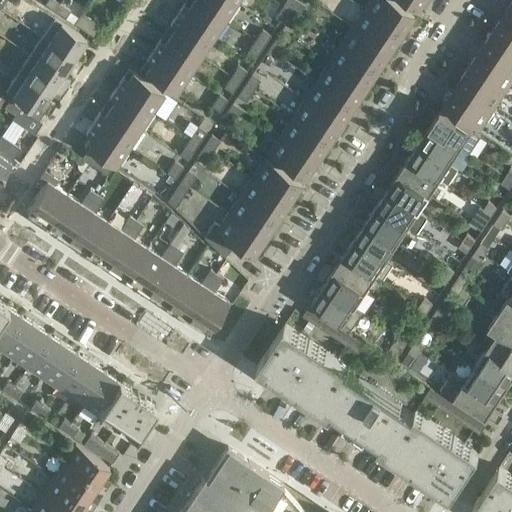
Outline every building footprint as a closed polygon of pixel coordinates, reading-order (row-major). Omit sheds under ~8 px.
[(55,10),(60,3),(56,0),(46,0),(45,3),(55,10)] [(224,18),(196,0),(191,0),(188,5),(184,3),(177,13),(212,36),(224,18)] [(236,0),(196,0),(224,18),(236,0)] [(290,10),(297,0),(286,0),(283,5),(290,10)] [(298,15),(305,5),(298,0),(297,0),(290,10),(298,15)] [(414,13),(393,0),(369,0),(364,8),(401,32),(414,13)] [(422,0),(404,0),(417,8),(422,0)] [(66,17),(71,10),(60,3),(55,10),(66,17)] [(283,21),(290,10),(283,5),(275,16),(283,21)] [(401,32),(364,8),(353,26),(389,50),(401,32)] [(291,26),(298,15),(290,10),(283,21),(291,26)] [(102,26),(81,12),(74,23),(95,36),(102,26)] [(212,36),(177,13),(170,23),(174,26),(169,34),(200,54),(212,36)] [(511,18),(504,13),(492,31),(511,44),(511,18)] [(86,38),(54,17),(42,35),(74,56),(86,38)] [(389,50),(353,26),(341,44),(377,68),(389,50)] [(264,45),(271,34),(263,28),(255,39),(264,45)] [(511,44),(492,31),(480,49),(511,70),(511,44)] [(200,54),(169,34),(164,41),(160,39),(153,49),(188,72),(200,54)] [(74,56),(42,35),(30,53),(62,75),(74,56)] [(277,53),(285,42),(276,37),(269,48),(277,53)] [(256,56),(264,45),(255,39),(248,50),(256,56)] [(377,68),(341,44),(328,62),(365,86),(377,68)] [(270,64),(277,53),(269,48),(262,59),(270,64)] [(188,72),(153,49),(146,59),(150,62),(145,71),(176,91),(188,72)] [(511,80),(511,70),(480,49),(468,67),(505,92),(511,80)] [(62,75),(30,53),(18,71),(50,92),(62,75)] [(365,86),(328,62),(316,80),(353,104),(365,86)] [(240,81),(247,70),(239,64),(232,75),(240,81)] [(505,92),(468,67),(456,85),(493,110),(505,92)] [(164,91),(133,70),(128,78),(124,76),(117,86),(152,109),(164,91)] [(50,92),(18,71),(6,90),(38,111),(50,92)] [(253,89),(261,78),(252,73),(245,84),(253,89)] [(233,92),(240,81),(232,75),(224,86),(233,92)] [(353,104),(316,80),(304,98),(341,122),(353,104)] [(246,100),(253,89),(245,84),(238,95),(246,100)] [(493,110),(456,85),(443,104),(480,129),(493,110)] [(152,109),(117,86),(110,97),(114,99),(109,107),(140,127),(152,109)] [(220,110),(228,98),(220,93),(212,105),(220,110)] [(341,122),(304,98),(292,116),(329,140),(341,122)] [(15,114),(20,106),(9,99),(4,107),(15,114)] [(234,119),(241,107),(233,102),(225,113),(234,119)] [(43,122),(20,106),(15,114),(38,129),(43,122)] [(140,127),(109,107),(104,114),(100,112),(93,122),(128,145),(140,127)] [(473,130),(457,119),(441,108),(430,125),(446,136),(462,146),(473,130)] [(329,140),(292,116),(281,134),(317,158),(329,140)] [(128,145),(93,122),(86,133),(90,135),(84,143),(92,149),(114,164),(115,164),(128,145)] [(200,141),(207,130),(199,125),(191,136),(200,141)] [(462,146),(446,136),(430,125),(419,141),(451,162),(462,146)] [(213,150),(220,139),(212,134),(204,145),(213,150)] [(317,158),(281,134),(268,153),(305,177),(317,158)] [(192,152),(200,141),(191,136),(184,147),(192,152)] [(451,162),(419,141),(408,157),(440,178),(451,162)] [(0,175),(15,153),(0,142),(0,175)] [(205,161),(213,150),(204,145),(197,156),(205,161)] [(114,164),(92,149),(85,159),(108,174),(114,164)] [(440,178),(408,157),(398,173),(430,194),(440,178)] [(301,182),(265,158),(252,176),(289,201),(301,182)] [(176,177),(183,165),(175,160),(167,172),(176,177)] [(47,223),(68,192),(54,184),(58,178),(45,169),(39,178),(45,181),(26,209),(47,223)] [(189,186),(196,174),(188,169),(180,180),(189,186)] [(430,194),(398,173),(387,189),(419,210),(430,194)] [(510,188),(511,184),(511,179),(505,175),(501,182),(510,188)] [(289,201),(252,176),(240,194),(277,219),(289,201)] [(67,236),(97,192),(90,188),(81,201),(68,192),(47,223),(67,236)] [(419,210),(387,189),(376,205),(408,226),(419,210)] [(87,250),(108,219),(95,210),(104,197),(97,192),(67,236),(87,250)] [(277,219),(240,194),(228,212),(265,237),(277,219)] [(493,213),(497,207),(489,201),(484,207),(493,213)] [(408,226),(376,205),(366,221),(397,242),(408,226)] [(489,220),(493,213),(484,207),(480,214),(489,220)] [(506,222),(511,216),(502,210),(498,217),(506,222)] [(265,237),(228,212),(220,225),(214,221),(204,236),(224,255),(235,244),(252,255),(265,237)] [(107,263),(137,219),(130,215),(121,228),(108,219),(87,250),(107,263)] [(502,229),(506,222),(498,217),(493,223),(502,229)] [(127,277),(148,246),(135,237),(143,224),(137,219),(107,263),(127,277)] [(397,242),(366,221),(355,237),(387,258),(397,242)] [(472,245),(476,239),(467,233),(463,239),(472,245)] [(387,258),(355,237),(344,253),(376,274),(387,258)] [(467,252),(472,245),(463,239),(459,246),(467,252)] [(147,290),(177,246),(170,241),(161,255),(148,246),(127,277),(147,290)] [(485,254),(490,248),(481,242),(476,249),(485,254)] [(167,303),(188,273),(174,264),(183,250),(177,246),(147,290),(167,303)] [(481,261),(485,254),(476,249),(472,255),(481,261)] [(376,274),(344,253),(334,269),(366,290),(376,274)] [(450,277),(454,271),(446,265),(441,272),(450,277)] [(187,317),(217,273),(210,268),(201,281),(188,273),(167,303),(187,317)] [(366,290),(334,269),(323,285),(355,306),(366,290)] [(446,284),(450,277),(441,272),(437,278),(446,284)] [(208,330),(229,300),(214,290),(223,277),(217,273),(187,317),(208,330)] [(464,287),(468,280),(459,274),(455,281),(464,287)] [(459,293),(464,287),(455,281),(451,287),(459,293)] [(355,306),(323,285),(312,302),(344,323),(355,306)] [(511,295),(510,294),(499,310),(511,318),(511,295)] [(429,309),(433,303),(425,297),(420,304),(429,309)] [(0,345),(21,314),(7,304),(0,315),(0,345)] [(425,316),(429,309),(420,304),(416,310),(425,316)] [(310,319),(316,310),(309,306),(303,315),(310,319)] [(443,318),(447,312),(438,306),(434,313),(443,318)] [(317,324),(323,315),(316,310),(310,319),(317,324)] [(511,318),(499,310),(488,327),(496,333),(497,332),(511,341),(511,318)] [(438,325),(443,318),(434,313),(430,319),(438,325)] [(21,314),(0,345),(0,348),(13,357),(35,323),(21,314)] [(324,329),(330,320),(323,315),(317,324),(324,329)] [(331,333),(337,324),(330,320),(324,329),(331,333)] [(35,323),(13,357),(27,366),(50,332),(35,323)] [(305,397),(333,355),(285,323),(257,365),(273,376),(276,372),(294,384),(291,388),(305,397)] [(338,338),(344,329),(337,324),(331,333),(338,338)] [(345,343),(351,334),(344,329),(338,338),(345,343)] [(408,341),(412,335),(403,329),(399,336),(408,341)] [(50,332),(27,366),(41,376),(64,342),(50,332)] [(511,341),(497,332),(496,333),(486,348),(502,358),(511,364),(511,341)] [(352,347),(358,338),(351,334),(345,343),(352,347)] [(403,348),(408,341),(399,336),(395,342),(403,348)] [(359,352),(365,343),(358,338),(352,347),(359,352)] [(421,350),(426,344),(417,338),(413,345),(421,350)] [(64,342),(41,376),(55,385),(78,351),(64,342)] [(396,358),(403,348),(395,342),(388,352),(396,358)] [(417,357),(421,350),(413,345),(408,351),(417,357)] [(511,378),(511,364),(502,358),(486,348),(476,364),(508,385),(511,378)] [(78,351),(55,385),(69,395),(92,361),(78,351)] [(379,390),(347,369),(349,366),(333,355),(305,397),(321,408),(324,404),(355,425),(390,448),(388,452),(403,462),(431,420),(416,410),(414,413),(379,390)] [(92,361),(69,395),(83,404),(106,370),(92,361)] [(508,385),(476,364),(465,380),(497,401),(508,385)] [(106,370),(83,404),(97,413),(98,414),(99,412),(99,411),(120,379),(106,370)] [(120,379),(99,411),(99,412),(116,423),(135,436),(157,404),(131,387),(120,379)] [(9,393),(15,384),(8,380),(2,388),(9,393)] [(497,401),(465,380),(454,396),(486,418),(497,401)] [(16,398),(22,389),(15,384),(9,393),(16,398)] [(432,400),(438,391),(431,387),(425,396),(432,400)] [(439,405),(445,396),(438,391),(432,400),(439,405)] [(445,410),(451,401),(445,396),(439,405),(445,410)] [(37,412),(43,403),(36,398),(30,407),(37,412)] [(452,414),(458,405),(451,401),(445,410),(452,414)] [(44,417),(50,408),(43,403),(37,412),(44,417)] [(459,419),(465,410),(458,405),(452,414),(459,419)] [(466,423),(472,414),(465,410),(459,419),(466,423)] [(9,423),(14,417),(5,411),(1,418),(9,423)] [(473,428),(479,419),(472,414),(466,423),(473,428)] [(66,431),(71,422),(64,417),(58,426),(66,431)] [(0,426),(5,430),(9,423),(1,418),(0,418),(0,426)] [(480,433),(486,424),(479,419),(473,428),(480,433)] [(451,495),(479,453),(431,420),(403,462),(418,472),(420,468),(438,480),(436,484),(451,495)] [(24,433),(28,427),(20,421),(15,427),(24,433)] [(73,435),(78,427),(71,422),(66,431),(73,435)] [(20,440),(24,433),(15,427),(11,434),(20,440)] [(98,452),(105,441),(91,432),(84,443),(98,452)] [(112,462),(119,451),(105,441),(98,452),(112,462)] [(109,466),(75,443),(64,460),(98,483),(109,466)] [(304,511),(305,511),(282,485),(283,482),(248,459),(228,445),(207,477),(203,475),(177,511),(304,511)] [(98,483),(64,460),(54,476),(88,499),(98,483)] [(511,511),(511,474),(499,466),(471,508),(477,511),(511,511)] [(78,511),(88,499),(54,476),(43,492),(73,511),(78,511)] [(73,511),(43,492),(32,508),(38,511),(73,511)]
